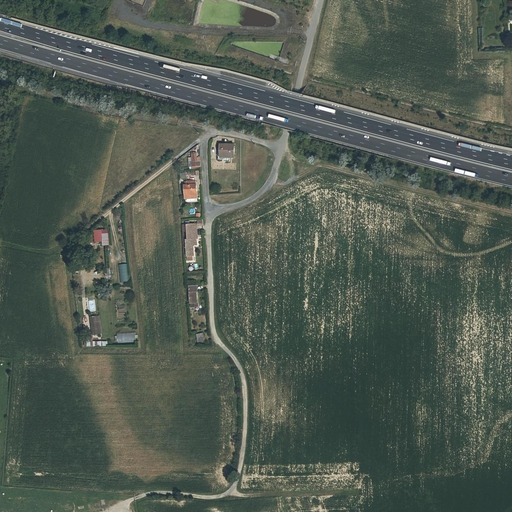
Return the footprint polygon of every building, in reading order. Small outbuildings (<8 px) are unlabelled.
[(221,144),(221,148),(218,148),(219,159),(230,159),(230,155),(234,155),(234,144),(221,144)] [(193,169),(201,168),(201,160),(197,160),(197,155),(192,155),(192,157),(193,169)] [(185,188),(186,201),(196,201),(196,193),(197,193),(197,184),(187,184),(187,188),(185,188)] [(195,225),(182,226),(183,233),(187,233),(187,241),(186,241),(187,258),(193,257),(193,247),(197,247),(196,238),(195,225)] [(95,243),(103,242),(103,246),(110,246),(109,230),(95,230),(95,243)] [(120,282),(129,282),(128,264),(119,265),(120,282)] [(128,334),(137,333),(135,309),(125,310),(128,334)] [(126,334),(123,310),(113,311),(116,335),(126,334)] [(100,334),(97,316),(90,317),(93,335),(100,334)] [(85,338),(85,346),(108,346),(108,342),(93,342),(93,338),(85,338)]
